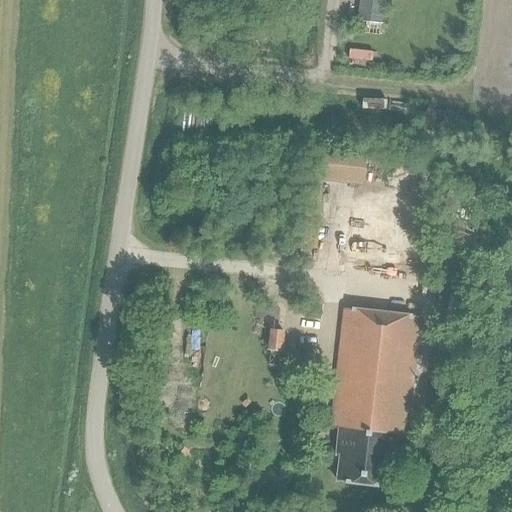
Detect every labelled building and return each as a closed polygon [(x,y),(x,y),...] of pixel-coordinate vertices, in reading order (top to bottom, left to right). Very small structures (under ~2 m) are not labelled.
[(359,0),(356,22),(381,25),(383,0),(359,0)] [(375,184),(380,151),(339,145),(335,178),(375,184)] [(354,236),(352,258),(427,264),(430,232),(414,231),(416,209),(387,206),(385,239),(354,236)] [(344,309),(330,428),(339,429),(336,455),(340,455),(337,481),(387,487),(390,461),(394,462),(397,436),(406,438),(420,318),(344,309)] [(282,352),(284,331),(270,329),(267,351),(282,352)] [(242,426),(233,435),(246,448),(255,438),(242,426)]
